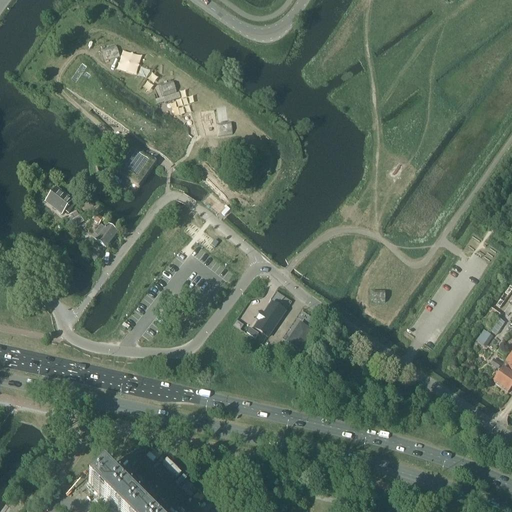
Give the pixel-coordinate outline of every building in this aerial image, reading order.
[(101,51),(105,63),(119,58),(115,46),(101,51)] [(72,92),(71,93),(88,105),(91,107),(92,107),(99,112),(102,114),(133,136),(134,137),(133,137),(132,145),(132,146),(152,159),(154,161),(159,155),(160,154),(163,149),(164,148),(169,140),(167,138),(176,125),(164,116),(162,119),(155,114),(155,113),(157,111),(156,110),(154,109),(141,100),(131,93),(123,87),(120,85),(116,82),(113,85),(93,71),(89,68),(86,73),(85,73),(83,76),(83,77),(79,82),(74,90),(72,92)] [(158,87),(161,98),(176,94),(173,82),(158,87)] [(215,125),(217,137),(232,135),(231,123),(215,125)] [(113,172),(120,176),(126,181),(127,180),(131,183),(130,184),(136,188),(137,188),(138,188),(139,188),(156,164),(156,163),(156,162),(155,162),(132,145),(131,145),(130,145),(129,146),(113,169),(113,170),(112,170),(113,171),(113,172)] [(220,154),(214,162),(211,165),(230,182),(247,166),(229,150),(223,157),(220,154)] [(45,203),(62,215),(64,212),(68,215),(75,205),(55,190),(45,203)] [(102,221),(96,216),(92,221),(98,226),(102,221)] [(91,239),(105,249),(117,235),(107,227),(105,230),(101,227),(91,239)] [(89,259),(94,263),(99,257),(98,257),(94,254),(93,254),(94,255),(90,259),(89,259)] [(371,304),(384,304),(384,293),(371,293),(371,304)] [(263,326),(259,333),(267,339),(285,312),(277,306),(269,318),(262,313),(256,321),(263,326)] [(288,343),(303,353),(316,333),(302,323),(288,343)] [(250,330),(249,331),(246,335),(254,340),(258,335),(250,330)] [(273,353),(282,359),(288,350),(279,344),(273,353)] [(493,384),(507,394),(511,387),(511,351),(505,362),(508,364),(503,370),(502,370),(493,384)] [(283,360),(291,365),(295,360),(286,355),(283,360)] [(109,507),(114,511),(133,511),(139,507),(103,471),(88,486),(104,502),(101,504),(106,509),(109,507)]
